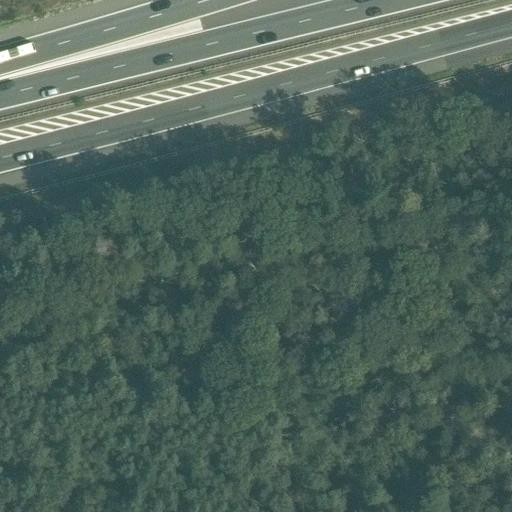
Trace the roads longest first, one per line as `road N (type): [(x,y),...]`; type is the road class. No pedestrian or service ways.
road 1 (motorway): [(0,151),(511,23)]
road 2 (motorway): [(387,0),(0,91)]
road 3 (motorway): [(206,0),(0,63)]
